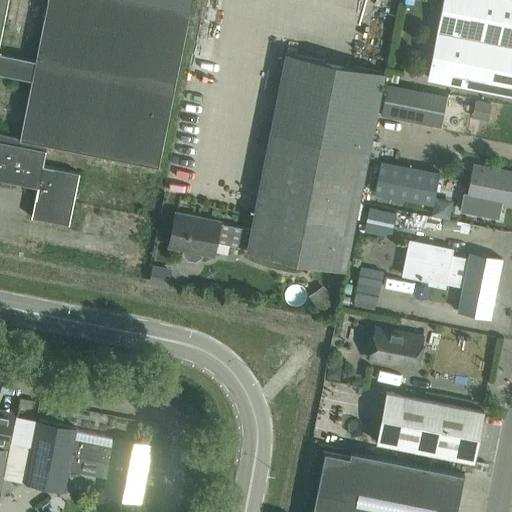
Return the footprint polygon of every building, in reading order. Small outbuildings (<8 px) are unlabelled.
[(43,144),(158,166),(189,8),(146,0),(46,0),(35,60),(0,53),(0,36),(7,0),(0,0),(0,180),(37,188),(31,217),(68,225),(79,173),(42,165),(45,150),(42,150),(43,144)] [(146,0),(189,8),(190,0),(146,0)] [(511,0),(442,0),(427,78),(511,94),(511,0)] [(384,73),(287,53),(251,231),(222,224),(223,220),(173,212),(167,249),(183,252),(186,262),(198,264),(204,258),(211,259),(215,245),(244,251),(244,255),(343,275),(384,73)] [(390,84),(384,115),(444,128),(450,97),(390,84)] [(480,105),(480,95),(463,95),(462,105),(480,105)] [(433,204),(439,173),(380,161),(373,192),(433,204)] [(511,173),(475,166),(469,196),(511,204),(511,173)] [(372,208),(367,231),(394,237),(398,214),(372,208)] [(457,311),(489,318),(501,258),(469,252),(468,258),(451,254),(452,249),(409,240),(402,275),(421,279),(422,277),(429,279),(428,284),(444,287),(445,283),(462,287),(457,311)] [(363,267),(355,307),(376,311),(384,271),(363,267)] [(368,358),(416,368),(422,336),(374,327),(368,358)] [(473,461),(483,411),(385,392),(376,442),(473,461)] [(0,443),(7,444),(12,415),(0,412),(0,443)] [(70,456),(73,439),(76,428),(37,420),(25,483),(63,491),(70,456)] [(113,447),(73,439),(70,456),(109,463),(103,494),(140,501),(151,446),(114,438),(113,447)] [(309,511),(455,511),(464,473),(350,450),(349,456),(322,451),(309,511)]
